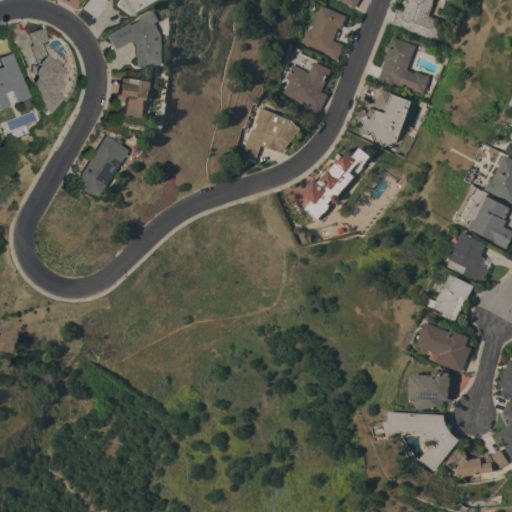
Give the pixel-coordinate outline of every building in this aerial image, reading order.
[(159,0),(130,16),(128,13),(127,15),(113,4),(116,0),(105,0),(107,1),(95,18),(81,7),(86,0),(159,0)] [(358,0),(353,8),(349,6),(349,5),(341,0),(358,0)] [(391,24),(397,8),(402,10),(406,0),(432,0),(427,15),(443,20),(435,41),(391,24)] [(299,42),(304,29),(308,31),(320,5),(346,16),(341,28),(338,27),(332,40),(343,45),(336,60),(323,54),(324,53),(299,42)] [(128,22),(129,24),(154,10),(159,20),(155,22),(162,35),(163,49),(162,49),(163,64),(135,66),(133,44),(131,39),(114,49),(106,35),(128,22)] [(40,108),(30,80),(35,78),(32,77),(33,73),(34,70),(34,66),(33,63),(35,63),(28,45),(31,44),(26,32),(43,26),(48,46),(63,60),(59,65),(66,71),(59,79),(63,83),(56,92),(61,97),(46,114),(40,108)] [(406,70),(414,73),(415,71),(428,76),(421,94),(394,84),(393,87),(377,81),(384,61),(383,61),(392,36),(415,45),(406,70)] [(0,56),(10,53),(27,96),(14,101),(9,89),(2,92),(7,105),(0,107),(0,56)] [(282,92),(288,80),(284,78),(291,64),(308,73),(314,61),(331,70),(320,91),(326,95),(318,111),(282,92)] [(121,77),(153,81),(152,88),(151,88),(150,94),(154,94),(153,99),(150,99),(150,100),(147,100),(144,117),(136,116),(136,117),(128,116),(129,115),(121,114),(122,103),(114,102),(115,94),(117,94),(118,83),(120,83),(121,77)] [(413,102),(409,110),(407,109),(395,141),(382,146),(379,140),(376,141),(372,131),(361,136),(353,114),(365,109),(367,114),(369,107),(373,108),(380,88),(413,102)] [(260,145),(255,157),(242,152),(249,132),(253,134),(256,124),(254,123),(259,108),(273,112),(290,120),(301,128),(298,132),(297,131),(291,140),(289,143),(283,150),(281,148),(276,151),(260,145)] [(105,134),(130,150),(100,196),(76,188),(80,172),(105,134)] [(505,144),(502,151),(494,147),(498,140),(505,144)] [(320,180),(330,168),(328,167),(333,161),(335,164),(336,163),(335,162),(345,150),(353,156),(360,147),(370,156),(362,166),(362,167),(355,177),(354,176),(345,186),(344,185),(337,195),(338,198),(338,200),(337,201),(335,202),(333,201),(332,200),(331,198),(327,203),(329,205),(327,207),(328,208),(325,212),(324,211),(317,218),(305,208),(311,200),(302,193),(313,179),(318,183),(320,180)] [(511,202),(485,188),(490,178),(492,179),(505,155),(511,158),(511,202)] [(485,194),(510,207),(509,208),(511,209),(509,212),(508,212),(507,214),(507,215),(506,218),(505,218),(504,219),(506,220),(503,226),(511,230),(511,235),(505,248),(493,242),(494,240),(472,229),(472,230),(468,228),(469,227),(468,227),(472,219),(473,220),(468,217),(474,204),(478,206),(485,194)] [(480,284),(448,266),(451,259),(448,258),(462,231),(486,244),(480,254),(489,264),(488,266),(489,267),(488,269),(481,283),(480,284)] [(455,321),(442,315),(443,312),(435,307),(428,305),(430,298),(437,300),(439,296),(445,288),(443,287),(450,274),(455,276),(455,275),(474,285),(467,299),(465,298),(456,316),(457,316),(455,321)] [(461,372),(436,362),(439,354),(417,345),(426,322),(450,331),(451,329),(469,337),(466,345),(471,348),(461,372)] [(509,358),(511,359),(511,398),(500,393),(502,387),(497,385),(509,358)] [(453,394),(451,394),(451,400),(445,400),(443,400),(443,407),(441,407),(441,410),(415,409),(415,406),(414,406),(414,398),(410,398),(411,375),(414,375),(414,374),(433,375),(433,372),(454,373),(453,394)] [(496,433),(508,426),(511,417),(507,414),(506,415),(501,413),(507,400),(511,402),(511,458),(510,460),(496,433)] [(445,422),(448,428),(451,433),(455,436),(459,440),(432,471),(419,460),(431,445),(428,440),(424,432),(403,430),(385,434),(382,421),(388,420),(389,411),(444,414),(445,422)] [(443,464),(457,448),(467,457),(488,454),(499,448),(506,464),(491,472),(458,476),(443,464)]
